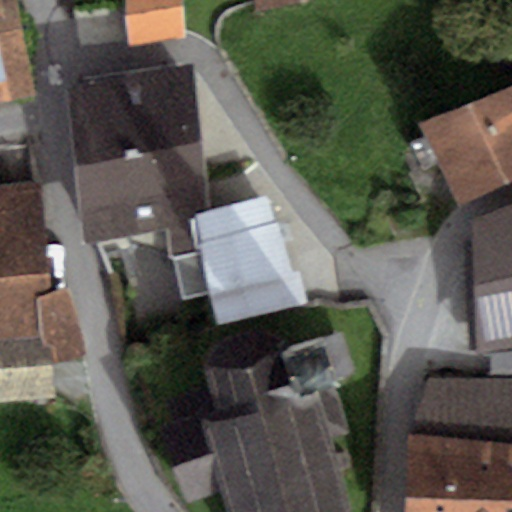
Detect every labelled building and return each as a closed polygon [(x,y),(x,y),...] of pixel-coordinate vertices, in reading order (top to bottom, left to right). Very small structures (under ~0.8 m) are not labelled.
[(0,0),(0,104),(36,97),(14,0),(0,0)] [(181,0),(126,0),(131,46),(186,40),(181,0)] [(251,0),(253,10),(327,0),(251,0)] [(191,68),(66,85),(84,246),(167,230),(168,258),(174,256),(200,252),(195,213),(210,210),(191,68)] [(511,80),(419,129),(456,199),(511,168),(511,80)] [(50,293),(43,183),(0,185),(0,402),(57,399),(53,363),(80,358),(69,291),(50,293)] [(268,196),(210,210),(195,213),(200,252),(174,256),(182,301),(210,293),(218,322),(309,304),(299,273),(294,275),(268,196)] [(511,205),(472,223),(475,356),(511,351),(511,205)] [(222,345),(205,368),(219,411),(162,427),(184,507),(226,495),(230,511),(353,511),(336,442),(350,434),(336,385),(349,382),(338,335),(287,347),(265,335),(222,345)] [(511,511),(511,390),(418,389),(403,443),(401,511),(511,511)]
